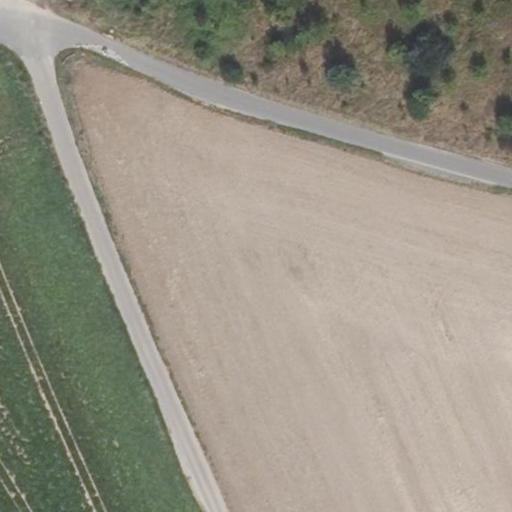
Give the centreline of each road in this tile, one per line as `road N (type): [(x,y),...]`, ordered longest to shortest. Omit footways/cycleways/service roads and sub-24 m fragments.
road 1 (unclassified): [(20,24),(124,300),(216,511)]
road 2 (unclassified): [(20,24),(63,30),(224,96),(511,179)]
